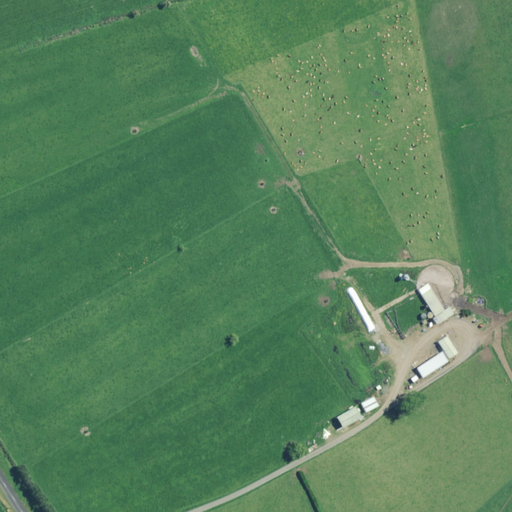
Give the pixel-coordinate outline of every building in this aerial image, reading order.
[(443,310),(427,284),(417,290),(430,311),(425,314),(427,318),(430,317),(434,325),(453,313),(449,307),(443,310)] [(363,309),(354,295),(350,298),(352,301),(350,302),(357,312),(363,309)] [(456,353),(445,336),(436,342),(447,359),(456,353)] [(446,362),(440,352),(415,369),(421,378),(446,362)] [(376,406),(371,397),(359,404),(364,413),(376,406)] [(361,422),(352,407),(334,418),(343,433),(361,422)]
